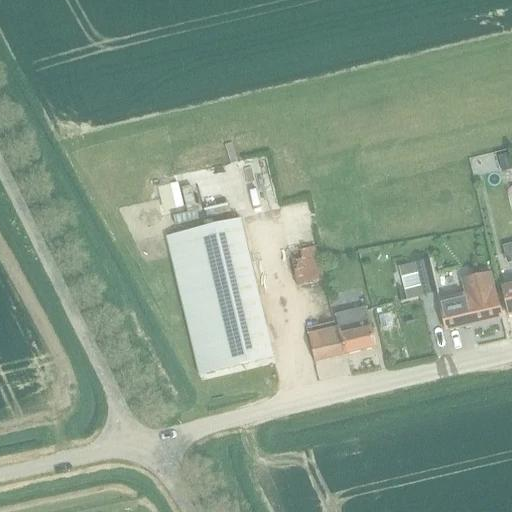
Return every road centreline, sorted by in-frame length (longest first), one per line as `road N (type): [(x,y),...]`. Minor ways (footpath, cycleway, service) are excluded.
road 1 (unclassified): [(148,439),(511,355)]
road 2 (unclassified): [(0,177),(121,414),(128,444)]
road 3 (unclassified): [(0,472),(128,444)]
